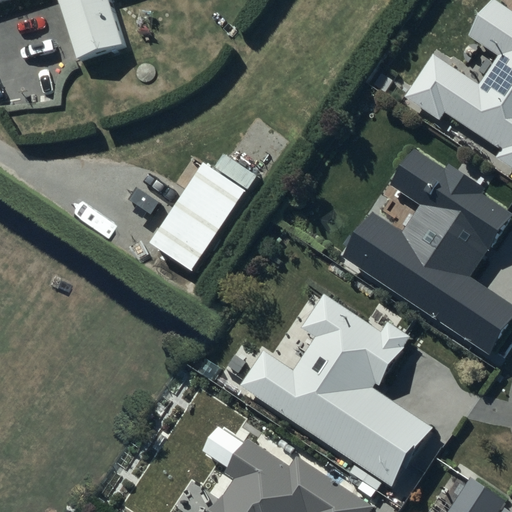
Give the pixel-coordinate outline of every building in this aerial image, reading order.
[(0,0),(0,7),(23,0),(66,0),(87,64),(135,49),(119,0),(0,0)] [(486,88),(440,58),(414,99),(449,122),(452,117),(508,153),(504,160),(511,165),(511,11),(498,2),(474,39),(504,58),(486,88)] [(381,220),(351,264),(498,358),(511,336),(511,303),(477,281),(511,227),(511,211),(492,198),(495,193),(457,169),(453,175),(418,152),(395,188),(425,207),(406,236),(381,220)] [(260,181),(221,155),(161,247),(200,273),(260,181)] [(269,353),(247,385),(364,466),(359,474),(403,504),(423,474),(413,467),(438,430),(384,392),(419,342),(390,322),(384,332),(331,295),(307,330),(322,340),(299,374),(269,353)] [(378,511),(302,461),(295,470),(258,445),(236,477),(239,479),(217,511),(378,511)] [(511,509),(511,506),(474,482),(454,511),(511,511),(511,509)]
